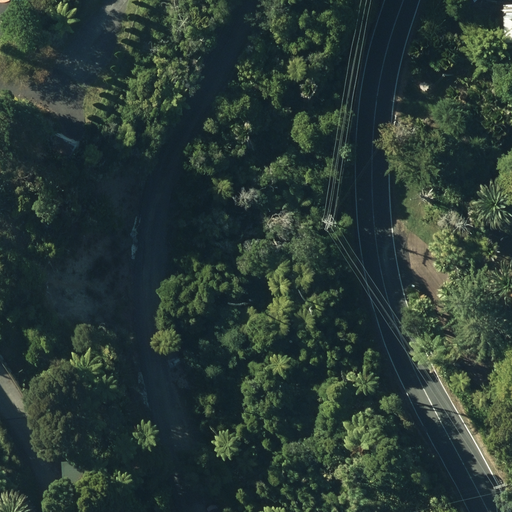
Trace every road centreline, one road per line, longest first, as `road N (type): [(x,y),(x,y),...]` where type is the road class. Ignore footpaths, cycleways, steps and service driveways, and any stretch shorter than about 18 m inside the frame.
road 1 (secondary): [(406,0),(374,88),(368,201),(396,333),(490,511)]
road 2 (residential): [(202,511),(163,387),(150,283),(171,182),(252,0)]
